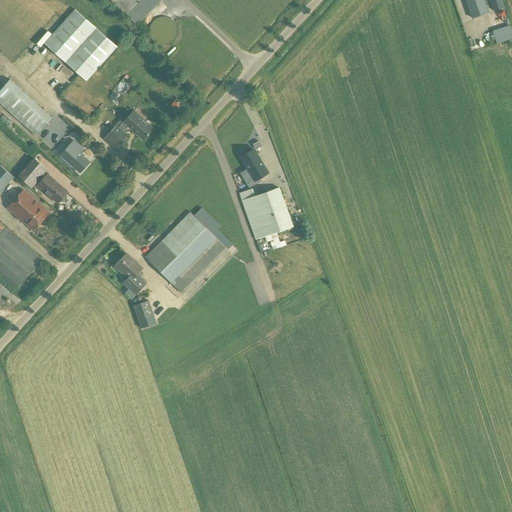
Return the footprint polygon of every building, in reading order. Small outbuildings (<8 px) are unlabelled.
[(111,0),(136,24),(160,0),(111,0)] [(489,13),(484,0),(465,0),(471,18),(489,13)] [(501,0),(490,0),(494,12),(505,8),(501,0)] [(77,9),(45,42),(86,80),(118,47),(77,9)] [(511,27),(511,26),(494,32),(497,43),(511,39),(511,27)] [(11,78),(0,89),(0,101),(36,136),(53,118),(11,78)] [(129,116),(122,123),(143,141),(154,129),(133,110),(133,111),(128,107),(124,112),(129,116)] [(115,126),(104,138),(116,150),(128,137),(115,126)] [(249,141),(236,148),(239,153),(251,145),(249,141)] [(254,148),(241,156),(250,172),(242,176),(249,188),(261,181),(259,178),(269,173),(254,148)] [(34,158),(19,176),(32,187),(47,170),(34,158)] [(0,192),(13,177),(0,165),(0,192)] [(47,175),(38,186),(58,204),(68,193),(47,175)] [(280,189),(242,203),(255,240),(293,226),(280,189)] [(23,190),(8,208),(33,231),(49,213),(23,190)] [(213,232),(220,224),(200,206),(193,214),(213,232)] [(190,211),(144,257),(170,283),(182,295),(228,249),(190,211)] [(0,222),(0,271),(18,288),(42,260),(0,222)] [(126,253),(114,265),(127,278),(124,282),(136,294),(146,283),(140,277),(143,274),(140,271),(143,268),(126,253)] [(0,283),(0,305),(11,293),(0,283)] [(149,301),(134,306),(141,328),(156,323),(149,301)]
